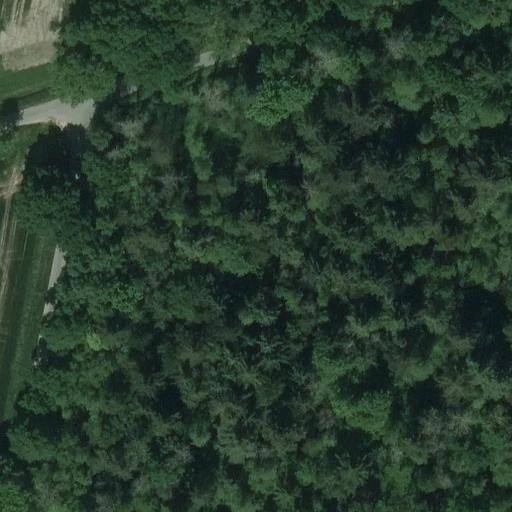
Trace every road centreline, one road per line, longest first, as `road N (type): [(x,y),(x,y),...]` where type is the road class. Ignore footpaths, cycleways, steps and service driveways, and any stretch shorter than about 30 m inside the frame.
road 1 (unclassified): [(14,511),(90,99)]
road 2 (unclassified): [(90,99),(388,0)]
